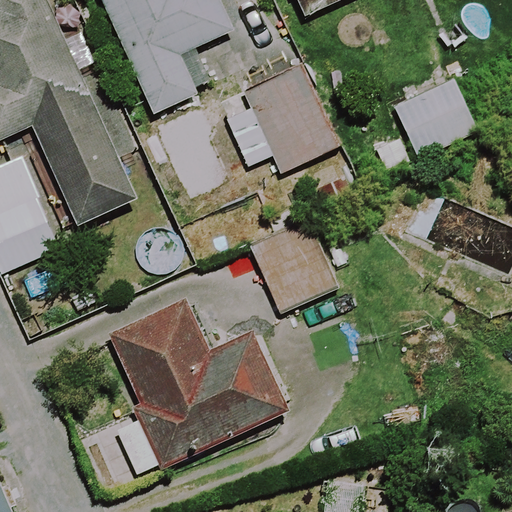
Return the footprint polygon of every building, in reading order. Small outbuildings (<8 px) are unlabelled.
[(62,47),(42,0),(0,0),(0,150),(33,137),(74,233),(131,208),(75,76),(92,69),(80,39),(62,47)] [(99,0),(151,118),(195,100),(176,58),(219,39),(201,0),(99,0)] [(295,0),(305,21),(353,0),(295,0)] [(333,157),(298,79),(218,116),(245,176),(271,164),(279,182),(333,157)] [(450,85),(391,112),(403,139),(374,153),(386,181),(475,142),(450,85)] [(0,279),(58,255),(20,162),(0,170),(0,279)] [(339,292),(311,222),(247,248),(276,318),(339,292)] [(208,361),(183,303),(100,339),(137,425),(114,435),(134,481),(287,415),(255,340),(208,361)] [(451,387),(417,401),(430,436),(465,422),(451,387)]
